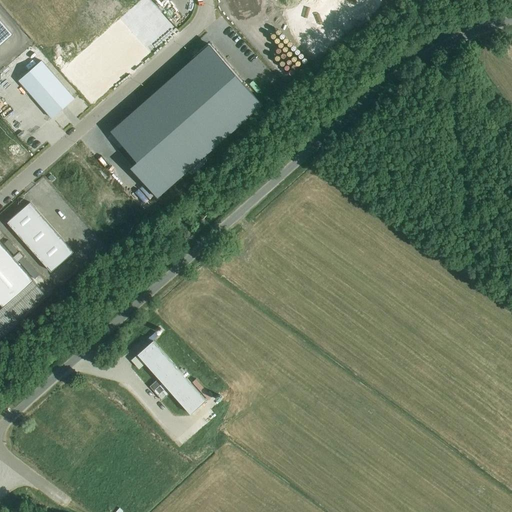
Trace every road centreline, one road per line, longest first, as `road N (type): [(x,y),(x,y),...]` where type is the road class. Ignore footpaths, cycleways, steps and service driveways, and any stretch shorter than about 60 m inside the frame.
road 1 (unclassified): [(0,427),(405,69),(460,36),(511,21)]
road 2 (unclassified): [(0,199),(207,15),(204,0)]
